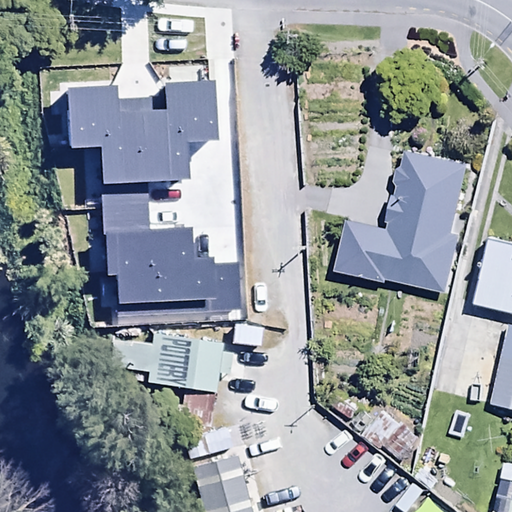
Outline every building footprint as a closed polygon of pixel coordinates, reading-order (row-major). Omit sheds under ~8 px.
[(133,117),(142,126),(155,129),(168,125),(177,115),(180,102),(176,90),(167,80),(154,77),(141,81),(132,91),(129,104),(133,117)] [(80,123),(93,131),(105,132),(115,127),(123,117),(126,106),(122,93),(111,83),(98,81),(83,87),(76,97),(75,111),(80,123)] [(137,168),(143,176),(154,180),(167,178),(176,171),(180,157),(176,146),(168,138),(158,135),(147,138),(138,146),(134,157),(137,168)] [(85,162),(87,172),(96,181),(111,184),(124,176),(129,162),(127,153),(120,144),(111,140),(101,141),(93,145),(87,153),(85,162)] [(389,147),(369,146),(367,181),(387,182),(389,147)] [(390,192),(365,187),(358,224),(382,229),(390,192)] [(424,198),(399,192),(386,251),(371,248),(367,269),(412,279),(415,264),(459,274),(474,204),(425,193),(424,198)] [(511,249),(490,245),(474,313),(511,322),(511,249)] [(511,332),(507,332),(490,412),(511,416),(511,332)] [(259,338),(232,334),(229,352),(256,356),(259,338)] [(144,396),(182,402),(178,431),(207,435),(216,380),(227,382),(230,362),(221,361),(222,351),(153,341),(151,357),(116,352),(112,377),(147,382),(144,396)] [(247,511),(235,465),(189,477),(198,511),(247,511)]
